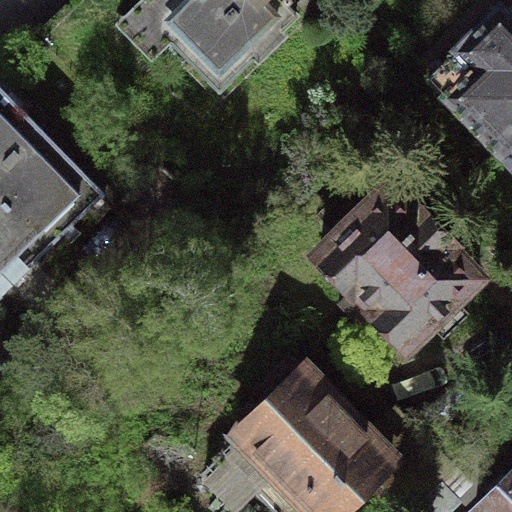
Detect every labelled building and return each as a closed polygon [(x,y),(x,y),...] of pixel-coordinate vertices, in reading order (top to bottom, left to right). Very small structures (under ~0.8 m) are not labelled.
[(78,0),(44,33),(92,82),(104,71),(113,80),(161,33),(146,18),(164,0),(78,0)] [(164,0),(146,18),(161,33),(219,93),(299,15),(288,4),(292,0),(291,0),(164,0)] [(428,77),(505,156),(511,149),(511,19),(509,16),(500,7),(428,77)] [(0,90),(2,88),(29,115),(47,98),(61,112),(92,82),(44,33),(13,63),(7,57),(0,63),(0,90)] [(29,115),(2,88),(0,90),(0,295),(105,193),(29,115)] [(153,250),(200,204),(159,162),(112,208),(132,229),(153,250)] [(453,299),(477,276),(447,247),(450,245),(435,229),(420,214),(418,216),(389,187),(319,255),(353,289),(356,286),(377,307),(373,310),(407,344),(430,322),(443,335),(467,313),(453,299)] [(241,436),(203,472),(235,505),(253,487),(277,511),(333,511),(373,474),(410,511),(440,481),(456,466),(396,405),(368,432),(289,352),(261,379),(265,397),(262,400),(253,402),(241,414),(238,423),(233,428),(241,436)] [(511,511),(511,477),(476,511),(511,511)] [(457,499),(440,481),(410,511),(408,511),(447,511),(446,510),(457,499)]
